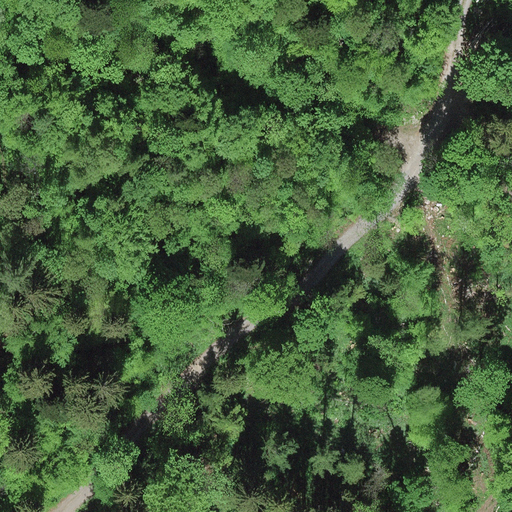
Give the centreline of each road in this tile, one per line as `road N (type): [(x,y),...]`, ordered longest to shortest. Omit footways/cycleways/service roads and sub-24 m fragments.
road 1 (track): [(403,188),(290,301),(221,347),(65,511)]
road 2 (track): [(403,188),(454,87),(462,0)]
